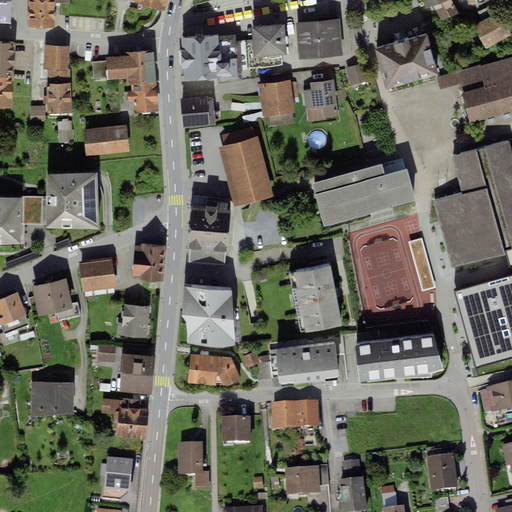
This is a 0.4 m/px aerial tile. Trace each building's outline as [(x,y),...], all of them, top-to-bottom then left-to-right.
[(11,0),(0,0),(0,21),(11,22),(11,0)] [(69,0),(29,0),(29,27),(55,27),(55,3),(69,3),(69,0)] [(167,0),(130,0),(165,11),(167,0)] [(422,0),(426,8),(433,6),(441,20),(459,13),(451,0),(422,0)] [(483,20),(474,26),(486,49),(511,34),(504,19),(508,17),(500,1),(479,12),(483,20)] [(339,19),(296,23),(299,60),(343,56),(339,19)] [(285,24),(251,27),(252,43),(248,43),(250,69),(260,68),(261,69),(282,66),(281,55),(287,55),(285,24)] [(218,34),(181,37),(182,50),(180,50),(182,68),(183,68),(184,80),(218,77),(218,83),(243,81),(242,72),(251,71),(250,69),(248,43),(248,40),(235,41),(235,35),(219,36),(218,34)] [(429,35),(376,48),(386,86),(439,73),(429,35)] [(16,43),(0,41),(0,75),(14,77),(16,43)] [(70,46),(45,45),(44,69),(48,69),(60,70),(68,70),(70,46)] [(106,61),(92,62),(93,78),(107,77),(107,80),(126,78),(127,85),(131,84),(156,83),(153,50),(122,52),(123,56),(105,57),(106,61)] [(485,88),(462,94),(470,123),(511,111),(511,56),(479,66),(485,88)] [(365,63),(346,68),(351,85),(370,80),(365,63)] [(462,94),(485,88),(479,66),(437,77),(440,89),(459,84),(462,94)] [(60,70),(48,69),(48,83),(60,83),(60,70)] [(60,83),(71,83),(70,70),(68,70),(60,70),(60,83)] [(33,71),(25,71),(24,85),(32,85),(33,71)] [(14,77),(0,75),(0,107),(12,108),(14,77)] [(290,80),(258,84),(263,117),(267,116),(268,127),(294,123),(293,113),(295,113),(293,99),(298,98),(296,82),(291,83),(290,80)] [(312,90),(304,91),(308,123),(326,120),(326,118),(339,117),(334,80),(311,83),(312,90)] [(60,83),(48,83),(48,96),(43,96),(43,103),(48,104),(48,113),(71,113),(71,83),(60,83)] [(156,83),(131,84),(131,91),(128,91),(129,109),(133,109),(134,113),(158,111),(156,83)] [(208,96),(180,99),(183,127),(215,124),(212,98),(208,99),(208,96)] [(244,104),(231,103),(231,110),(243,111),(244,104)] [(45,106),(30,106),(30,121),(45,121),(45,106)] [(61,136),(75,133),(73,120),(58,122),(61,136)] [(127,125),(83,130),(86,157),(130,152),(127,125)] [(222,135),(224,145),(255,137),(252,127),(222,135)] [(224,145),(218,147),(234,207),(274,196),(258,136),(255,137),(224,145)] [(511,147),(511,143),(487,149),(511,243),(511,147)] [(478,151),(454,158),(465,194),(436,202),(453,265),(506,251),(478,151)] [(382,163),(311,183),(323,226),(415,200),(406,169),(385,175),(382,163)] [(97,172),(45,172),(45,196),(23,196),(23,225),(46,225),(46,228),(97,228),(97,172)] [(206,208),(206,201),(207,197),(193,195),(192,206),(206,208)] [(23,196),(0,196),(0,245),(24,245),(23,225),(23,196)] [(206,208),(192,206),(188,248),(190,248),(188,262),(224,265),(226,252),(227,252),(231,210),(226,210),(227,203),(206,201),(206,208)] [(71,244),(69,238),(55,244),(57,250),(71,244)] [(436,288),(422,239),(409,242),(422,292),(436,288)] [(167,246),(141,244),(141,247),(135,246),(132,279),(163,282),(167,246)] [(37,251),(19,258),(21,264),(39,257),(37,251)] [(112,258),(80,262),(84,292),(116,288),(112,258)] [(331,265),(295,272),(297,287),(292,288),(297,317),(302,316),(305,332),(342,325),(331,265)] [(511,274),(455,289),(475,364),(511,354),(511,274)] [(67,280),(34,287),(39,315),(57,311),(60,323),(81,319),(78,304),(72,305),(67,280)] [(232,288),(184,284),(181,315),(186,321),(187,343),(221,347),(235,344),(232,288)] [(19,293),(0,300),(0,319),(3,326),(28,317),(19,293)] [(150,307),(124,304),(122,323),(118,322),(117,335),(147,338),(150,307)] [(434,333),(356,343),(360,382),(431,377),(431,372),(443,369),(434,333)] [(335,342),(273,349),(274,355),(269,355),(270,362),(272,377),(278,377),(279,382),(294,380),(294,385),(325,381),(324,378),(339,376),(335,342)] [(117,349),(100,348),(99,364),(116,365),(117,349)] [(255,352),(242,357),(246,367),(256,363),(259,362),(255,352)] [(155,357),(124,354),(121,389),(152,392),(155,357)] [(232,358),(190,354),(187,382),(216,385),(216,383),(217,377),(219,377),(222,383),(224,388),(242,379),(232,358)] [(272,377),(270,362),(256,363),(257,379),(272,377)] [(511,383),(486,389),(487,391),(491,412),(491,415),(511,410),(511,383)] [(74,384),(33,384),(33,416),(74,416),(74,384)] [(491,412),(487,391),(480,393),(485,414),(491,412)] [(147,404),(104,400),(103,412),(116,413),(115,436),(145,439),(147,404)] [(318,404),(271,406),(273,432),(320,429),(318,404)] [(250,421),(222,421),(222,446),(250,446),(250,421)] [(202,445),(178,446),(179,478),(194,478),(195,489),(209,489),(209,474),(202,474),(202,445)] [(511,446),(501,449),(506,468),(510,467),(511,477),(511,446)] [(441,450),(425,453),(430,494),(458,491),(453,457),(442,459),(441,450)] [(134,462),(107,460),(104,489),(103,489),(102,500),(119,502),(129,494),(131,494),(134,462)] [(361,482),(363,481),(368,481),(367,471),(361,472),(359,461),(343,463),(344,479),(360,477),(361,482)] [(317,469),(285,472),(288,498),(321,495),(320,487),(329,487),(327,466),(316,467),(317,469)] [(262,478),(252,479),(253,490),(263,489),(262,478)] [(361,482),(338,484),(340,511),(366,511),(363,481),(361,482)] [(383,511),(396,511),(393,487),(381,488),(383,511)] [(435,508),(448,506),(447,499),(434,500),(435,508)] [(507,509),(494,511),(511,511),(511,500),(505,502),(507,509)]
